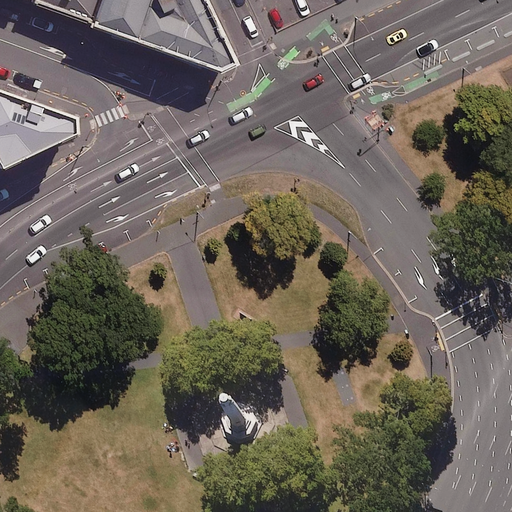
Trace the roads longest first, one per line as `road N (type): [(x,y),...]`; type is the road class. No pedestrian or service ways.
road 1 (trunk): [(371,186),(452,307),(503,436)]
road 2 (trunk): [(0,264),(45,228),(243,123)]
road 3 (trunk): [(302,93),(495,0)]
road 4 (residential): [(57,62),(201,104)]
road 5 (trunk): [(243,123),(371,186)]
road 6 (trunk): [(0,220),(106,154)]
